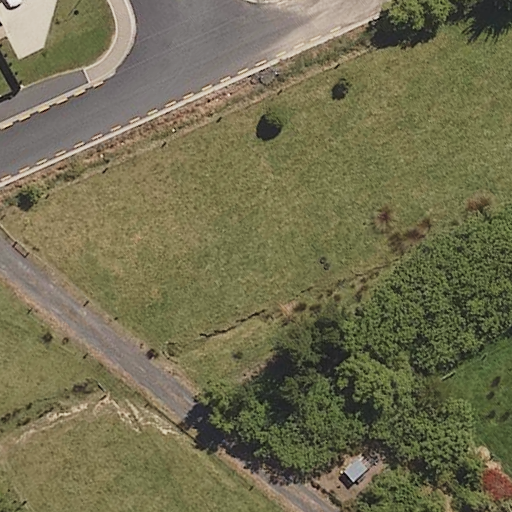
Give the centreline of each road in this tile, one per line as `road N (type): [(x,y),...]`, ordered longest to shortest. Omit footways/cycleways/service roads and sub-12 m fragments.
road 1 (residential): [(0,149),(201,57)]
road 2 (residential): [(201,57),(327,0)]
